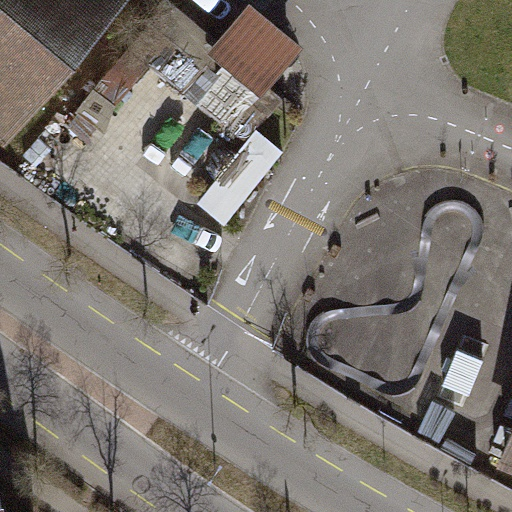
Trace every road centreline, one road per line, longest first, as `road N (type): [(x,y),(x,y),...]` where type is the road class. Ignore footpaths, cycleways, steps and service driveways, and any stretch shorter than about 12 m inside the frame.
road 1 (secondary): [(360,511),(0,275)]
road 2 (secondary): [(0,372),(204,511)]
